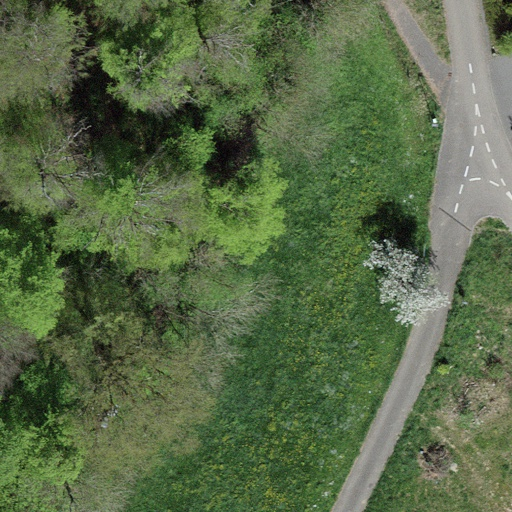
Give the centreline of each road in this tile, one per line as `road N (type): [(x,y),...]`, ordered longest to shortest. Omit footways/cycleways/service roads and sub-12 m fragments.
road 1 (residential): [(484,130),(415,375),(353,511)]
road 2 (residential): [(484,130),(455,0)]
